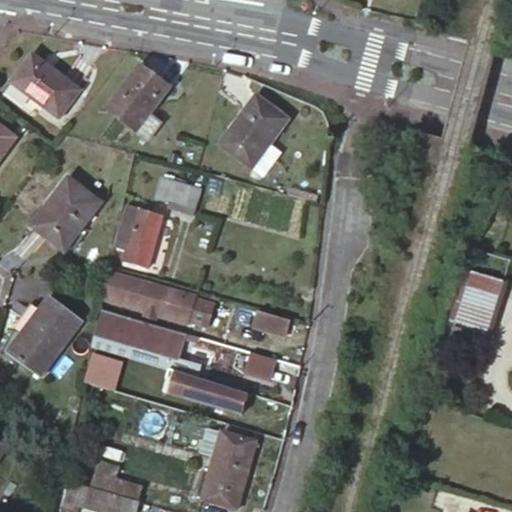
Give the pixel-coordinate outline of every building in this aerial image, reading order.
[(80,85),(37,50),(13,78),(57,113),(80,85)] [(109,107),(136,127),(151,108),(170,83),(143,62),(109,107)] [(219,141),(249,164),(267,143),(286,117),(257,94),(219,141)] [(151,108),(136,127),(146,135),(161,116),(151,108)] [(0,123),(0,155),(16,136),(0,123)] [(267,143),(249,164),(259,172),(277,150),(267,143)] [(153,196),(183,205),(189,185),(160,176),(153,196)] [(68,178),(32,223),(64,248),(100,202),(68,178)] [(136,216),(122,212),(113,243),(128,248),(124,258),(143,264),(158,214),(139,208),(136,216)] [(470,269),(452,321),(486,332),(503,278),(470,269)] [(99,295),(103,296),(185,320),(193,294),(110,272),(105,270),(99,295)] [(47,300),(7,353),(37,376),(77,324),(47,300)] [(96,310),(92,327),(115,333),(176,352),(180,352),(187,330),(166,324),(137,316),(97,305),(96,310)] [(279,314),(254,308),(250,322),(275,329),(279,314)] [(115,333),(111,347),(173,364),(176,352),(115,333)] [(93,349),(83,379),(109,385),(113,371),(127,374),(131,360),(93,349)] [(270,382),(275,359),(249,353),(244,376),(270,382)] [(167,373),(163,388),(238,408),(244,389),(232,386),(233,384),(175,368),(173,374),(167,373)] [(218,427),(198,494),(234,505),(253,437),(218,427)] [(89,466),(110,472),(112,462),(92,456),(89,466)] [(85,481),(132,494),(136,480),(110,472),(89,466),(85,481)] [(85,481),(64,475),(54,507),(67,511),(71,497),(79,500),(81,495),(85,481)] [(118,511),(126,511),(132,494),(85,481),(81,495),(79,500),(118,511)]
